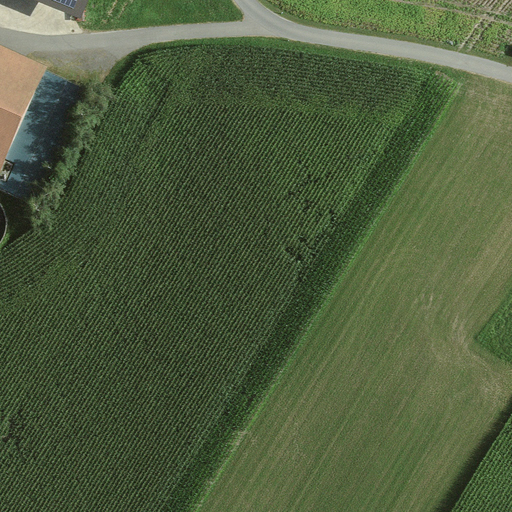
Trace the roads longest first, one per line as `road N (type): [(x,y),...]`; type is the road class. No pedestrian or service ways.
road 1 (unclassified): [(243,0),(281,29),(511,80)]
road 2 (track): [(281,29),(38,45),(0,36)]
